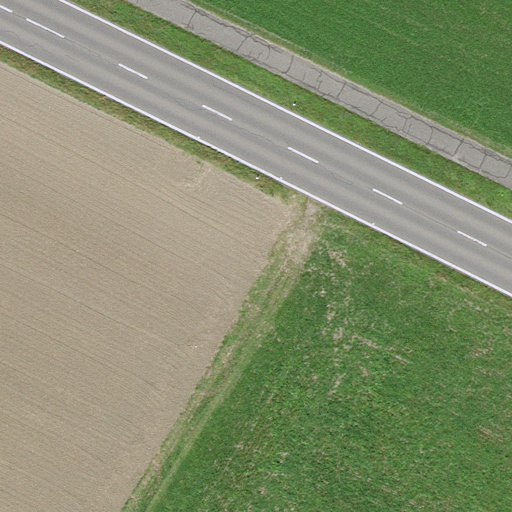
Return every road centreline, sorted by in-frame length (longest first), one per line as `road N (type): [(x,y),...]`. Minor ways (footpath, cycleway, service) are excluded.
road 1 (primary): [(0,6),(511,259)]
road 2 (track): [(511,172),(161,0)]
